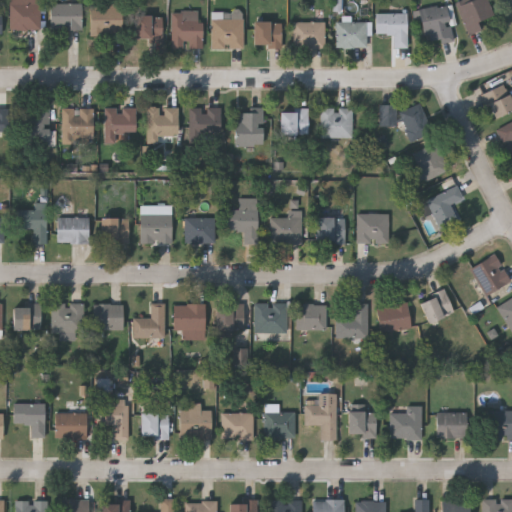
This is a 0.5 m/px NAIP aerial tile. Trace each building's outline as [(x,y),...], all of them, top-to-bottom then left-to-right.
[(41,0),(41,27),(10,27),(10,0),(41,0)] [(457,3),(464,0),(488,0),(497,21),(469,32),(457,3)] [(50,1),(82,1),(82,27),(50,27),(50,1)] [(427,43),(420,8),(446,3),(453,38),(427,43)] [(122,34),(90,34),(90,5),(122,5),(122,34)] [(172,9),(203,9),(203,46),(172,46),(172,9)] [(211,47),(211,16),(231,16),(231,9),(243,9),(243,47),(211,47)] [(407,12),(407,46),(394,46),(394,32),(376,32),(376,12),(407,12)] [(162,38),(134,38),(134,13),(162,13),(162,38)] [(281,20),(281,44),(253,44),(253,20),(281,20)] [(324,21),(324,46),(293,46),(293,21),(324,21)] [(336,21),(367,21),(367,46),(336,46),(336,21)] [(511,91),(511,109),(494,117),(483,92),(504,82),(509,93),(511,91)] [(411,140),(399,110),(420,102),(432,132),(411,140)] [(380,124),(380,103),(395,103),(395,124),(380,124)] [(49,106),(49,143),(22,143),(22,106),(49,106)] [(135,106),(135,131),(115,131),(115,141),(104,141),(104,106),(135,106)] [(159,134),(159,142),(147,142),(147,106),(178,106),(178,134),(159,134)] [(221,106),(221,134),(189,134),(189,106),(221,106)] [(352,106),(352,136),(321,136),(321,106),(352,106)] [(0,107),(8,107),(8,132),(0,132),(0,107)] [(93,107),(93,133),(63,133),(63,107),(93,107)] [(308,133),(280,133),(280,108),(308,108),(308,133)] [(236,143),(236,109),(263,109),(263,143),(236,143)] [(497,127),(511,120),(511,155),(510,156),(497,127)] [(449,168),(425,179),(413,152),(436,141),(449,168)] [(451,203),(458,219),(440,228),(426,199),(457,184),(463,198),(451,203)] [(16,227),(16,208),(36,208),(36,206),(46,206),(46,241),(33,241),(33,227),(16,227)] [(227,229),(226,206),(257,206),(258,241),(246,242),(245,229),(227,229)] [(270,215),(289,215),(289,209),(301,209),(301,242),(270,242),(270,215)] [(356,211),(389,211),(389,242),(356,242),(356,211)] [(172,212),(172,242),(140,242),(140,212),(172,212)] [(88,215),(88,241),(57,241),(57,215),(88,215)] [(345,215),(345,241),(316,241),(316,215),(345,215)] [(129,216),(129,241),(100,241),(100,216),(129,216)] [(184,241),(184,216),(214,216),(214,241),(184,241)] [(470,267),(494,252),(511,279),(486,294),(470,267)] [(453,311),(428,321),(419,298),(445,289),(453,311)] [(511,329),(511,330),(497,303),(511,296),(511,329)] [(377,304),(408,301),(411,327),(380,330),(377,304)] [(52,302),(84,302),(84,331),(52,331),(52,302)] [(123,328),(93,328),(93,302),(123,302),(123,328)] [(134,337),(134,316),(151,316),(151,302),(164,302),(164,337),(134,337)] [(173,329),(173,302),(205,302),(205,337),(182,337),(182,329),(173,329)] [(286,302),(286,331),(255,331),(255,302),(286,302)] [(326,329),(299,328),(299,302),(326,302),(326,329)] [(367,302),(367,339),(337,339),(337,316),(354,316),(354,302),(367,302)] [(41,303),(41,328),(12,328),(12,303),(41,303)] [(244,333),(215,333),(215,303),(244,303),(244,333)] [(233,363),(248,364),(248,349),(234,348),(233,363)] [(214,389),(215,376),(202,375),(201,388),(214,389)] [(337,438),(322,438),(322,423),(304,423),(304,403),(319,403),(319,392),(336,392),(337,438)] [(97,423),(97,399),(128,399),(128,437),(113,437),(113,423),(97,423)] [(44,402),(44,436),(30,436),(30,422),(13,422),(13,402),(44,402)] [(211,409),(211,438),(180,438),(180,409),(189,409),(189,403),(200,403),(200,409),(211,409)] [(422,404),(422,437),(389,437),(389,411),(406,411),(406,404),(422,404)] [(490,409),(511,409),(511,438),(490,438),(490,409)] [(348,435),(348,410),(376,410),(376,435),(348,435)] [(86,436),(55,436),(55,411),(86,411),(86,436)] [(168,411),(168,436),(140,436),(140,411),(168,411)] [(222,438),(222,411),(252,411),(252,438),(222,438)] [(295,411),(295,436),(264,436),(264,411),(295,411)] [(466,411),(466,436),(436,436),(436,411),(466,411)] [(89,511),(58,511),(58,497),(89,497),(89,511)] [(175,497),(175,511),(143,511),(143,510),(160,510),(160,497),(175,497)] [(414,511),(414,497),(430,497),(430,511),(414,511)] [(511,511),(481,511),(481,497),(498,497),(511,497),(511,511)] [(283,498),(283,508),(288,508),(288,498),(303,498),(303,511),(282,511),(282,508),(262,508),(262,499),(283,498)] [(343,511),(311,511),(311,498),(343,498),(343,511)] [(16,511),(16,499),(47,499),(47,511),(16,511)] [(130,511),(101,511),(101,500),(130,499),(130,511)] [(185,511),(185,499),(217,499),(217,511),(185,511)] [(228,511),(228,499),(258,499),(258,511),(228,511)] [(385,511),(355,511),(355,499),(385,499),(385,511)] [(442,511),(442,500),(469,500),(469,511),(442,511)]
